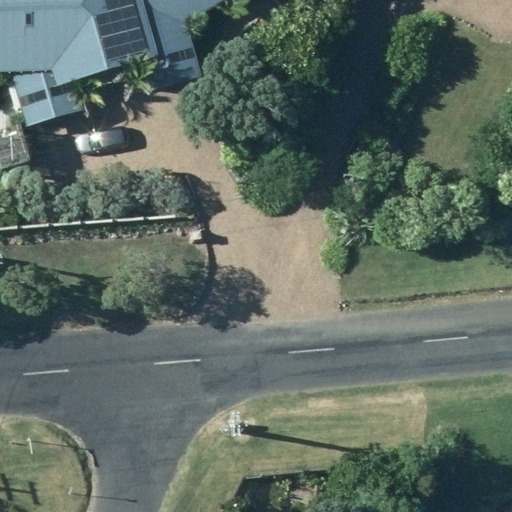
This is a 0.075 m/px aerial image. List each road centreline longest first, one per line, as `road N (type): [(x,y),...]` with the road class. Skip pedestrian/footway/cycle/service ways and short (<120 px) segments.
road 1 (tertiary): [(162,369),(511,334)]
road 2 (tertiary): [(0,378),(162,369)]
road 3 (residential): [(162,369),(125,511)]
